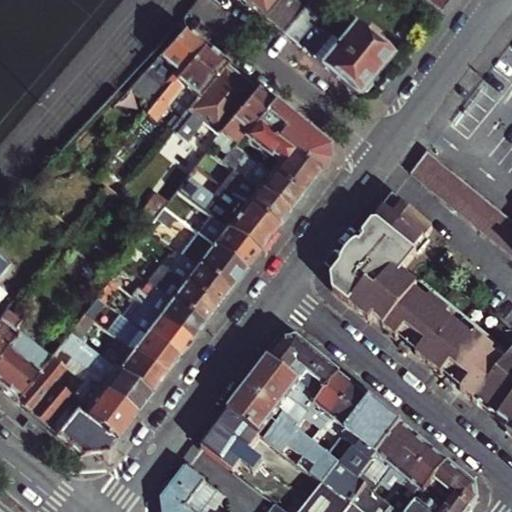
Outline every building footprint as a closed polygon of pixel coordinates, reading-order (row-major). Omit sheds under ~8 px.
[(239,0),(262,19),(277,0),(239,0)] [(277,0),(262,19),(282,34),(304,7),(295,0),(277,0)] [(309,0),(304,7),(282,34),(295,45),(331,0),(309,0)] [(415,0),(436,16),(448,0),(415,0)] [(319,64),(357,95),(360,92),(364,92),(369,86),(369,81),(390,55),(352,23),(337,42),(319,64)] [(201,46),(180,29),(133,84),(147,96),(143,101),(146,103),(142,108),(147,111),(167,87),(201,46)] [(319,64),(337,42),(330,37),(312,59),(319,64)] [(167,87),(147,111),(144,115),(154,123),(168,107),(181,117),(194,101),(224,64),(201,46),(167,87)] [(254,89),(224,64),(194,101),(181,117),(170,130),(175,134),(191,117),(216,137),(229,120),(254,89)] [(254,89),(229,120),(233,124),(220,140),(232,148),(252,123),(259,114),(270,101),(254,89)] [(324,145),(270,101),(259,114),(278,130),(272,138),(318,173),(327,161),(324,145)] [(216,137),(220,140),(233,124),(229,120),(216,137)] [(318,173),(272,138),(252,123),(232,148),(246,157),(300,197),(318,173)] [(511,218),(509,216),(427,152),(409,174),(511,256),(511,218)] [(195,168),(200,172),(207,162),(230,180),(234,175),(205,154),(195,168)] [(287,213),(300,197),(246,157),(234,175),(287,213)] [(242,204),(275,229),(287,213),(234,175),(230,180),(223,190),(242,204)] [(234,215),(186,179),(176,192),(195,206),(257,252),(275,229),(242,204),(234,215)] [(155,194),(139,215),(151,225),(163,208),(167,203),(155,194)] [(433,229),(392,197),(389,202),(398,210),(394,215),(385,207),(357,244),(362,248),(355,257),(350,253),(336,273),(339,297),(371,324),(375,320),(397,339),(407,328),(426,344),(417,354),(443,375),(451,365),(471,381),(463,392),(476,402),(511,358),(495,344),(491,348),(478,337),(481,333),(449,306),(445,311),(432,300),(436,296),(420,283),(413,291),(403,284),(395,286),(395,279),(413,256),(416,258),(428,242),(425,239),(433,229)] [(200,236),(245,269),(257,252),(195,206),(187,215),(205,230),(200,236)] [(227,292),(245,269),(200,236),(163,208),(151,225),(147,229),(175,251),(176,252),(185,240),(189,243),(180,255),(227,292)] [(0,243),(0,258),(9,265),(16,256),(0,243)] [(135,245),(122,262),(130,269),(143,252),(135,245)] [(215,308),(227,292),(180,255),(176,252),(175,251),(171,256),(176,260),(168,271),(188,286),(215,308)] [(0,275),(9,265),(0,258),(0,315),(3,312),(14,299),(0,287),(0,275)] [(122,262),(109,278),(118,285),(130,269),(122,262)] [(188,286),(168,271),(155,288),(202,326),(215,308),(188,286)] [(109,278),(96,296),(104,302),(118,285),(109,278)] [(189,342),(202,326),(155,288),(142,304),(157,317),(189,342)] [(83,312),(91,319),(104,302),(96,296),(83,312)] [(0,351),(16,332),(21,327),(3,312),(0,315),(0,351)] [(176,360),(189,342),(157,317),(151,324),(136,313),(128,322),(176,360)] [(163,377),(176,360),(128,322),(115,338),(120,343),(163,377)] [(0,351),(0,389),(14,401),(48,357),(16,332),(0,351)] [(86,378),(134,416),(149,396),(101,359),(97,356),(90,350),(68,332),(57,346),(74,360),(70,366),(86,378)] [(400,347),(409,354),(417,345),(408,337),(400,347)] [(269,360),(320,401),(340,376),(298,341),(283,342),(269,360)] [(96,343),(90,350),(97,356),(103,348),(96,343)] [(101,359),(149,396),(163,377),(120,343),(113,352),(108,349),(101,359)] [(65,368),(50,356),(48,357),(14,401),(47,428),(66,405),(72,397),(54,382),(65,368)] [(511,356),(511,358),(476,402),(511,431),(511,356)] [(319,465),(312,474),(324,483),(338,466),(295,431),(314,407),(320,401),(269,360),(228,413),(261,436),(266,440),(269,435),(293,453),(296,449),(319,465)] [(455,391),(462,382),(453,374),(445,383),(455,391)] [(340,376),(320,401),(314,407),(330,420),(356,389),(340,376)] [(72,397),(66,405),(114,442),(134,416),(86,378),(72,397)] [(340,440),(345,433),(371,401),(356,389),(330,420),(324,427),(340,440)] [(371,401),(345,433),(361,446),(387,414),(371,401)] [(106,453),(114,442),(66,405),(47,428),(81,456),(106,453)] [(201,449),(233,473),(240,464),(250,450),(261,436),(228,413),(201,449)] [(402,426),(387,414),(361,446),(342,469),(357,482),(376,458),(402,426)] [(402,426),(376,458),(392,471),(418,439),(402,426)] [(418,439),(392,471),(408,484),(433,452),(418,439)] [(240,464),(252,473),(263,460),(250,450),(240,464)] [(433,452),(408,484),(423,496),(423,495),(429,488),(433,484),(435,481),(449,464),(433,452)] [(476,486),(449,464),(435,481),(454,495),(473,510),(479,502),(476,486)] [(346,511),(351,507),(365,488),(357,482),(342,469),(338,466),(324,483),(302,511),(346,511)] [(201,511),(217,491),(186,469),(162,501),(163,511),(201,511)] [(438,488),(433,484),(429,488),(434,492),(438,488)] [(357,507),(363,511),(386,511),(390,508),(365,488),(351,507),(354,510),(357,507)] [(470,511),(473,510),(454,495),(447,503),(434,492),(429,488),(423,495),(428,499),(442,511),(441,511),(470,511)] [(217,491),(201,511),(213,511),(225,497),(217,491)] [(428,511),(417,503),(409,511),(428,511)]
